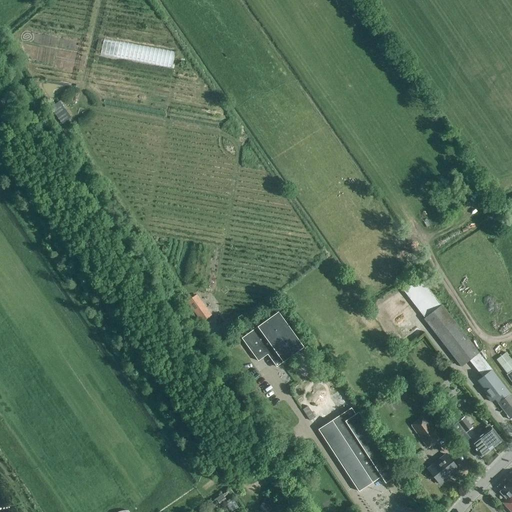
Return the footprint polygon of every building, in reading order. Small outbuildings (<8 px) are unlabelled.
[(192,310),(202,303),(197,295),(187,302),(192,310)] [(461,367),(478,353),(441,306),(424,319),(461,367)] [(276,367),(303,347),(278,312),(241,338),(258,361),(267,355),(276,367)] [(511,360),(506,353),(496,360),(502,367),(511,360)] [(511,418),(511,396),(510,394),(492,370),(481,379),(487,387),(482,391),(491,402),(495,399),(498,404),(507,415),(506,416),(509,420),(510,420),(511,420),(511,418)] [(316,413),(321,409),(316,402),(310,406),(316,413)] [(315,417),(307,406),(302,410),(310,421),(315,417)] [(385,483),(399,474),(358,413),(355,415),(351,408),(318,430),(358,492),(381,477),(385,483)] [(428,448),(441,438),(424,416),(411,426),(428,448)] [(464,417),(450,428),(458,438),(471,427),(464,417)] [(481,457),(501,441),(491,428),(470,444),(481,457)] [(391,440),(396,448),(404,442),(399,434),(391,440)] [(409,448),(403,453),(408,460),(415,455),(409,448)] [(440,484),(458,470),(446,455),(428,469),(440,484)] [(511,511),(511,479),(499,492),(505,499),(502,502),(511,511)] [(300,499),(294,491),(291,493),(292,494),(287,499),(291,503),(294,501),(295,502),(300,499)] [(215,499),(219,504),(224,500),(221,494),(215,499)]
